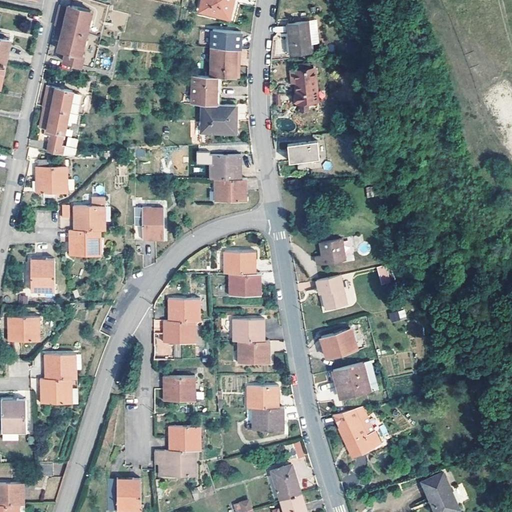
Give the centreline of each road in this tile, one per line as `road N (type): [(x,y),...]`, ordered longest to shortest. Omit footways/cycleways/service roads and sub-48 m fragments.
road 1 (residential): [(63,511),(112,359),(145,292),(201,236),(276,218)]
road 2 (residential): [(339,511),(307,403),(276,218)]
road 3 (residential): [(53,0),(0,247)]
road 4 (residential): [(276,218),(260,99),(270,0)]
